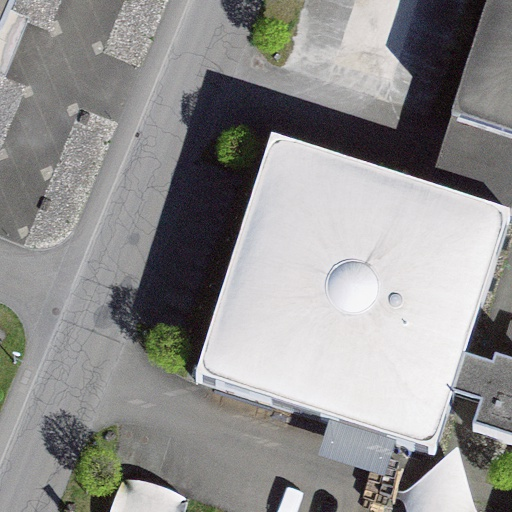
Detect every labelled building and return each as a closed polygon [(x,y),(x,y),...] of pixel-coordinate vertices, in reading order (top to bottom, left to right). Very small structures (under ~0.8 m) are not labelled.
[(0,0),(0,38),(15,0),(0,0)] [(511,0),(490,0),(451,122),(511,140),(511,0)] [(272,143),(196,381),(434,457),(510,219),(272,143)] [(511,367),(496,362),(473,432),(511,444),(511,367)] [(185,511),(189,500),(146,486),(137,511),(185,511)]
